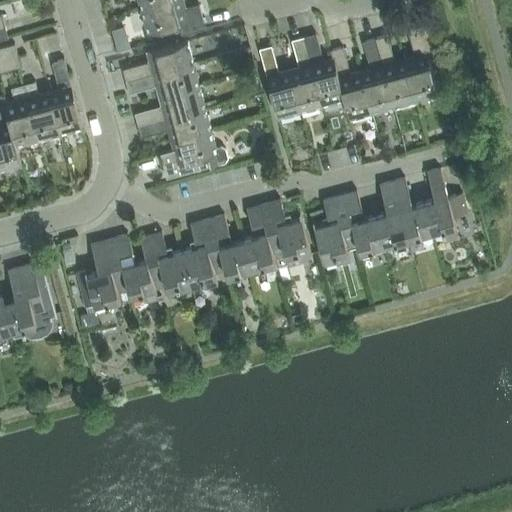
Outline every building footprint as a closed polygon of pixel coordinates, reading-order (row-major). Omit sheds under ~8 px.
[(202,17),(198,3),(187,6),(185,9),(186,13),(180,14),(176,0),(167,0),(141,7),(147,30),(177,22),(181,34),(205,28),(205,26),(204,26),(202,17)] [(0,38),(8,36),(8,35),(7,35),(4,26),(5,26),(2,12),(0,12),(0,38)] [(429,22),(419,25),(418,25),(418,26),(409,28),(409,27),(407,28),(414,53),(417,55),(421,54),(422,59),(406,64),(405,60),(415,98),(438,92),(427,53),(437,50),(429,22)] [(314,33),(305,36),(304,35),(303,35),(322,103),(343,97),(344,97),(334,62),(318,67),(317,61),(321,60),(323,57),(316,32),(314,33)] [(415,98),(405,60),(404,60),(405,64),(389,68),(388,63),(392,62),(394,58),(387,33),(385,34),(385,35),(376,37),(376,36),(375,37),(393,104),(415,98)] [(293,39),(293,38),(291,39),(298,64),(302,66),(305,64),(307,70),(291,74),(290,71),(289,71),(300,109),(322,103),(303,35),(302,36),(303,36),(293,39)] [(130,46),(128,37),(115,41),(118,50),(130,46)] [(364,39),(362,40),(369,65),(372,67),(376,66),(378,71),(362,75),(361,72),(360,72),(371,110),(393,104),(375,37),(374,37),(374,38),(365,40),(364,39)] [(187,39),(149,49),(149,50),(153,49),(157,65),(151,67),(150,63),(147,61),(122,68),(123,70),(123,69),(126,79),(125,79),(125,80),(193,62),(187,39)] [(0,58),(17,54),(14,43),(0,46),(0,58)] [(269,44),(269,45),(260,48),(260,47),(259,47),(277,115),(300,109),(289,71),(290,75),(274,79),(272,73),(276,72),(278,69),(271,44),(269,44)] [(330,49),(334,62),(344,97),(343,97),(349,116),(371,110),(360,72),(361,76),(345,80),(344,75),(347,74),(349,70),(343,45),(340,46),(341,46),(331,49),(331,48),(330,49)] [(0,70),(20,66),(17,54),(0,58),(0,70)] [(50,93),(49,93),(60,131),(82,125),(85,137),(64,57),(51,61),(58,86),(62,88),(65,87),(67,92),(51,96),(50,93)] [(193,62),(125,80),(126,81),(129,90),(128,90),(129,92),(154,85),(156,82),(155,78),(160,77),(164,93),(161,94),(199,84),(193,62)] [(36,80),(23,83),(38,137),(60,131),(49,93),(50,97),(34,101),(33,95),(37,94),(39,91),(36,80)] [(23,104),(7,108),(6,109),(16,143),(38,137),(23,83),(11,86),(14,98),(17,100),(21,98),(23,104)] [(137,123),(137,124),(205,106),(199,84),(161,94),(161,95),(164,94),(169,110),(163,111),(162,107),(159,105),(134,112),(134,114),(135,114),(138,123),(137,123)] [(0,168),(21,162),(16,143),(6,109),(7,108),(3,94),(2,95),(0,96),(0,124),(1,125),(5,124),(6,129),(0,130),(0,168)] [(205,106),(137,124),(137,125),(138,125),(141,134),(140,134),(140,136),(166,129),(167,126),(166,122),(172,121),(176,136),(172,137),(172,138),(211,128),(205,106)] [(160,152),(163,166),(164,166),(166,175),(166,177),(225,161),(228,156),(226,147),(221,144),(216,145),(211,128),(172,138),(173,138),(176,137),(181,153),(175,155),(174,151),(171,149),(160,152)] [(450,167),(452,173),(458,176),(463,175),(460,164),(450,167)] [(448,195),(440,166),(438,167),(429,170),(428,169),(427,170),(434,193),(437,192),(438,196),(424,200),(422,194),(433,236),(434,236),(432,230),(442,227),(444,233),(457,230),(453,214),(468,211),(462,191),(448,195)] [(394,179),(392,179),(409,243),(422,239),(421,233),(431,230),(432,236),(433,236),(422,194),(421,194),(423,200),(409,204),(408,200),(411,199),(405,176),(403,176),(404,177),(395,179),(394,179)] [(381,182),(380,183),(386,207),(389,206),(390,210),(376,214),(375,208),(374,208),(385,249),(386,249),(384,243),(394,240),(396,246),(409,243),(392,179),(390,180),(381,183),(381,182)] [(346,192),(344,192),(360,250),(359,250),(361,256),(374,252),(373,246),(383,243),(385,250),(385,249),(374,208),(373,208),(375,214),(361,218),(360,214),(363,213),(357,189),(355,189),(356,190),(346,192)] [(360,250),(344,192),(343,193),(334,196),(334,195),(323,198),(327,215),(328,215),(329,218),(327,222),(327,221),(324,222),(315,225),(313,219),(312,219),(325,266),(326,265),(325,259),(335,256),(336,263),(350,259),(348,253),(359,250),(360,250)] [(260,203),(259,203),(273,255),(274,254),(284,252),(288,264),(301,260),(300,254),(310,251),(312,258),(313,257),(301,210),(300,211),(301,217),(292,219),(289,220),(285,218),(284,215),(285,215),(280,198),(269,201),(270,201),(261,204),(260,203)] [(241,232),(253,274),(253,273),(252,267),(262,264),(263,271),(277,267),(274,254),(273,255),(259,203),(257,204),(257,205),(248,207),(248,206),(246,207),(253,230),(256,229),(257,233),(243,237),(242,232),(241,232)] [(253,274),(241,232),(242,237),(228,241),(227,237),(230,236),(224,213),(223,213),(223,214),(214,216),(212,216),(225,268),(228,280),(242,276),(240,270),(250,268),(252,274),(253,274)] [(225,268),(212,216),(210,217),(201,220),(201,219),(190,222),(195,239),(196,242),(194,245),(191,246),(183,249),(181,243),(180,243),(193,290),(194,290),(192,283),(202,281),(204,287),(218,283),(214,271),(225,268)] [(166,247),(161,230),(150,233),(150,234),(141,236),(141,235),(140,236),(145,257),(146,257),(156,293),(155,287),(165,284),(169,296),(183,293),(181,286),(191,284),(193,290),(180,243),(181,249),(173,251),(170,252),(166,251),(165,247),(166,247)] [(116,235),(115,236),(129,287),(128,287),(132,300),(145,296),(144,290),(154,287),(155,293),(156,293),(146,257),(145,257),(131,261),(130,257),(134,256),(127,232),(125,233),(126,234),(116,236),(116,235)] [(129,287),(115,236),(113,236),(113,237),(104,239),(101,239),(101,240),(92,243),(92,242),(91,242),(97,266),(100,265),(102,269),(87,273),(86,268),(85,268),(85,269),(94,303),(96,309),(97,309),(95,303),(105,300),(107,306),(121,302),(118,290),(128,287),(129,287)] [(14,335),(13,329),(23,326),(24,332),(26,334),(28,335),(29,336),(33,337),(34,335),(38,335),(42,334),(45,332),(46,333),(49,330),(51,327),(52,323),(52,319),(51,315),(56,313),(43,266),(34,269),(33,261),(31,262),(31,263),(22,265),(22,264),(18,265),(19,266),(9,269),(9,268),(8,268),(14,292),(17,291),(18,295),(4,299),(1,288),(14,335)] [(85,269),(76,271),(85,306),(94,303),(85,269)] [(0,338),(3,338),(1,332),(12,329),(13,335),(14,335),(1,288),(0,288),(2,294),(0,294),(0,338)] [(300,311),(293,314),(295,321),(303,319),(300,311)]
